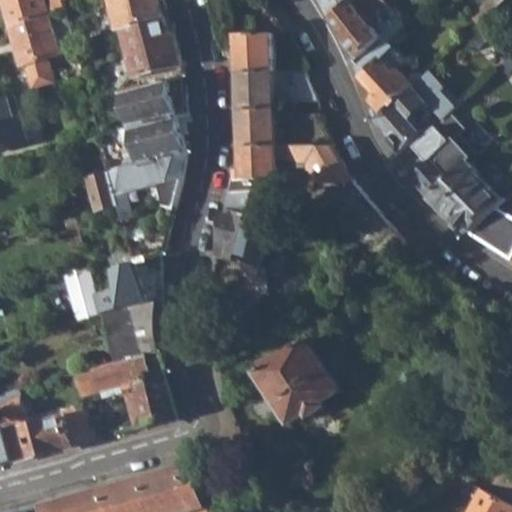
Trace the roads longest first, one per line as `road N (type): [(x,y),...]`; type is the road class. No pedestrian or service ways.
road 1 (residential): [(0,491),(184,448),(204,427),(179,319),(213,170),(209,40),(195,0)]
road 2 (residential): [(285,0),(332,70),(379,176),(459,249),(511,280)]
